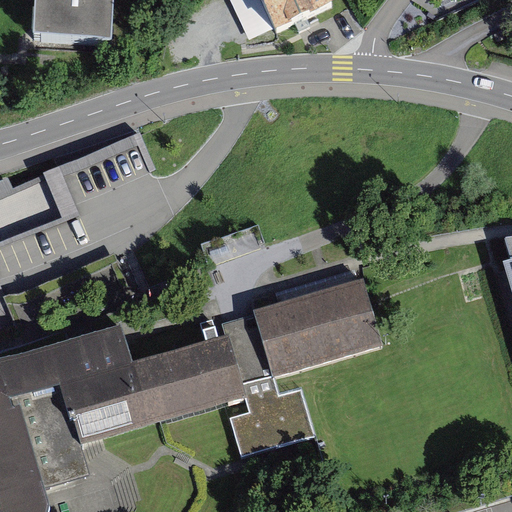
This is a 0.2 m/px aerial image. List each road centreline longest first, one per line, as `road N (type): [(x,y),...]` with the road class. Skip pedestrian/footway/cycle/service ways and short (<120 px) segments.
road 1 (tertiary): [(0,145),(228,76),(372,71)]
road 2 (tertiary): [(372,71),(511,97)]
